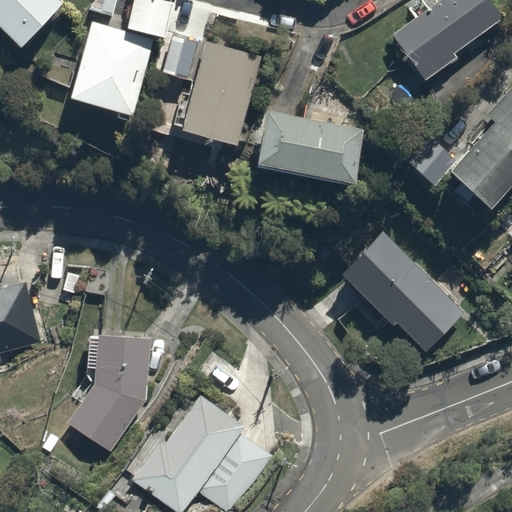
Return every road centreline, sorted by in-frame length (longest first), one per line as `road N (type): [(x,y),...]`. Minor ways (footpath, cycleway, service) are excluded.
road 1 (residential): [(0,207),(123,219),(222,267),(259,297),(318,370),(342,435)]
road 2 (residential): [(342,435),(380,432),(511,387)]
